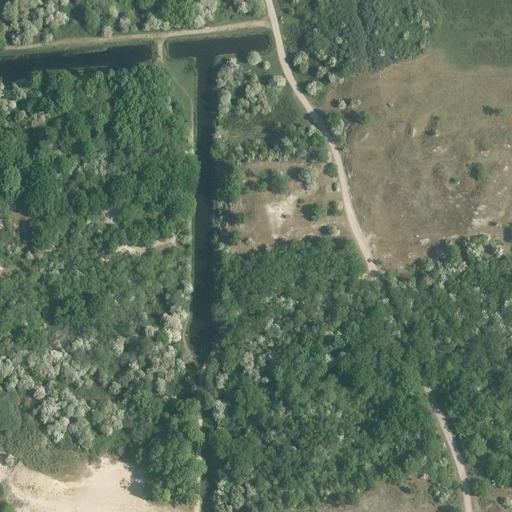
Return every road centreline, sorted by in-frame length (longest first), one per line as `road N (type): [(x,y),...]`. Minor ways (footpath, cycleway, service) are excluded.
road 1 (track): [(370,261),(320,128),(283,67),(266,0)]
road 2 (track): [(468,511),(462,473),(370,261)]
